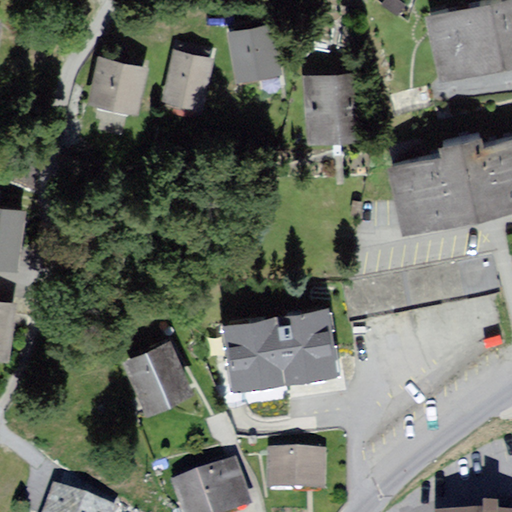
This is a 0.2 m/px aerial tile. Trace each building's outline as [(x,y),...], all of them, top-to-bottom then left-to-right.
[(511,64),(511,0),(506,0),(426,19),(440,81),(511,64)] [(273,28),(229,35),(237,88),(281,81),(273,28)] [(215,63),(176,54),(165,105),(204,113),(215,63)] [(149,72),(100,59),(87,107),(136,120),(149,72)] [(360,76),(303,79),(307,147),(364,143),(360,76)] [(511,206),(511,141),(476,150),(474,140),(439,148),(440,157),(390,168),(405,231),(511,206)] [(24,214),(0,210),(0,269),(16,271),(24,214)] [(15,304),(0,302),(0,362),(7,363),(15,304)] [(334,376),(326,311),(222,324),(229,389),(334,376)] [(170,344),(120,365),(141,416),(192,395),(170,344)] [(326,455),(269,454),(269,495),(326,496),(326,455)] [(253,511),(239,468),(174,488),(181,511),(253,511)] [(53,511),(109,511),(60,493),(53,511)]
